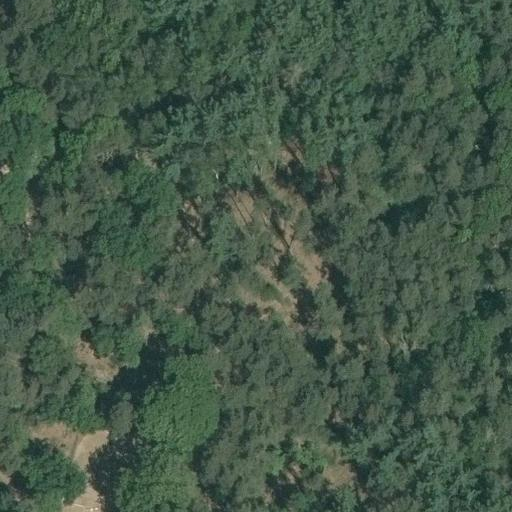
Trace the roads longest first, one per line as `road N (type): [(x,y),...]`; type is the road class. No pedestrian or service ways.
road 1 (track): [(256,0),(450,499)]
road 2 (track): [(0,465),(450,499)]
